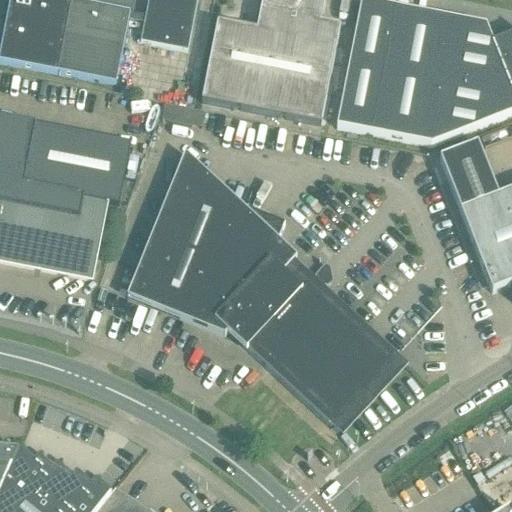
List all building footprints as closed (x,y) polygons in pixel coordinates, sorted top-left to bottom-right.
[(135,27),(137,19),(129,18),(133,0),(88,0),(86,9),(48,1),(48,0),(10,0),(0,53),(0,66),(116,89),(128,25),(135,27)] [(148,0),(145,21),(137,19),(135,27),(143,28),(140,47),(187,56),(197,0),(148,0)] [(217,27),(201,106),(320,129),(340,30),(320,26),(325,0),(262,0),(256,34),(217,27)] [(336,132),(430,151),(511,118),(511,98),(511,97),(511,40),(492,48),(485,30),(361,6),(336,132)] [(0,264),(88,282),(103,207),(118,210),(130,149),(0,122),(0,264)] [(511,195),(497,201),(476,149),(439,164),(491,296),(491,297),(492,297),(510,290),(511,295),(511,195)] [(211,182),(184,158),(126,302),(223,341),(227,337),(246,355),(247,354),(332,432),(398,361),(321,290),(329,285),(323,275),(314,284),(294,265),(296,262),(277,245),(284,228),(205,197),(211,182)] [(0,494),(18,454),(0,452),(0,494)] [(33,467),(18,454),(0,494),(0,511),(99,511),(111,498),(94,485),(91,490),(87,487),(75,478),(71,482),(56,470),(52,475),(37,462),(33,467)] [(143,511),(135,506),(115,494),(111,498),(99,511),(143,511)]
